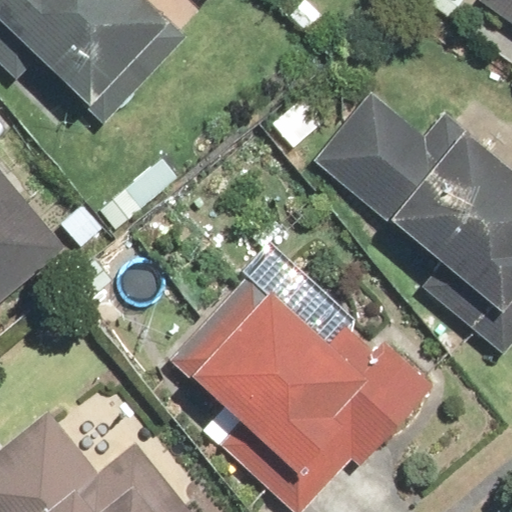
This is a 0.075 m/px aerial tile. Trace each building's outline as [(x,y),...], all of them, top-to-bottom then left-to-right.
[(34,60),(101,125),(184,40),(142,0),(0,0),(0,66),(15,80),(34,60)] [(511,0),(476,0),(511,25),(511,0)] [(368,91),(310,162),(437,265),(419,288),(502,355),(511,342),(511,172),(440,115),(423,136),(368,91)] [(0,301),(64,248),(0,171),(0,301)] [(257,483),(290,511),(302,511),(352,456),(361,464),(431,386),(381,343),(373,352),(341,324),(324,344),(270,296),(273,293),(248,271),(171,359),(190,375),(185,381),(276,460),(257,483)] [(45,410),(0,447),(0,511),(187,511),(132,445),(98,473),(45,410)]
